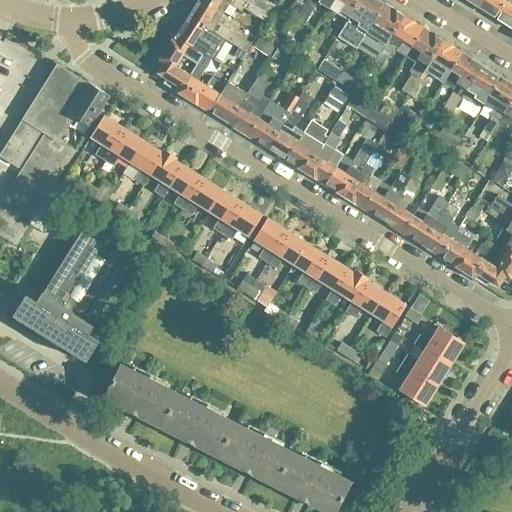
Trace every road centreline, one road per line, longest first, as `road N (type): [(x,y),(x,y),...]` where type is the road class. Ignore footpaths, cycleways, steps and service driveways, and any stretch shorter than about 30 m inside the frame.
road 1 (residential): [(511,326),(86,59),(76,21)]
road 2 (residential): [(225,511),(0,381)]
road 3 (residential): [(408,511),(511,349)]
